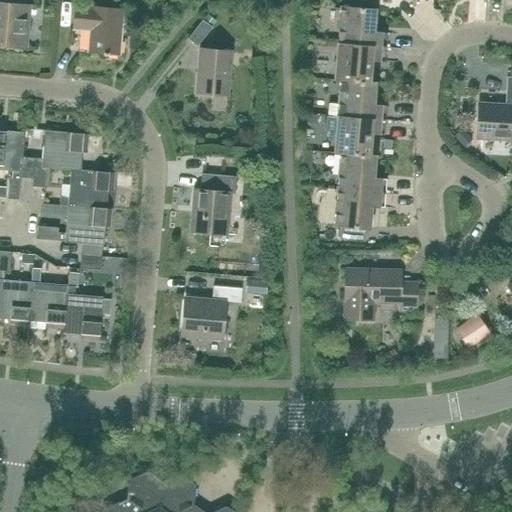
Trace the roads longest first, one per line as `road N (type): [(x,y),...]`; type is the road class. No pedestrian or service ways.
road 1 (residential): [(138,410),(151,293),(152,195),(141,137),(116,103),(0,88)]
road 2 (unclassified): [(374,414),(138,410)]
road 3 (residential): [(493,196),(492,230),(464,256),(435,246),(428,156)]
road 4 (residential): [(428,156),(424,95),(436,55),(465,34),(511,38)]
road 5 (unclassified): [(511,390),(374,414)]
